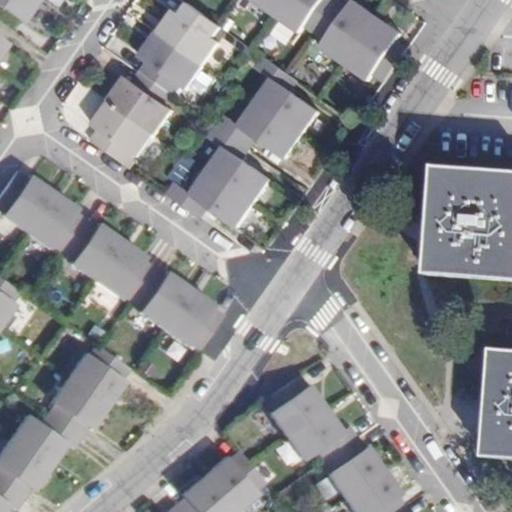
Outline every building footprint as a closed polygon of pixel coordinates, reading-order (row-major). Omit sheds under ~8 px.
[(0,0),(5,4),(2,8),(22,21),(36,0),(0,0)] [(254,0),(254,1),(278,17),(289,0),(254,0)] [(289,0),(278,17),(302,34),(306,27),(317,35),(340,0),(339,0),(289,0)] [(323,48),(346,64),(379,18),(375,15),(372,19),(367,15),(370,12),(355,2),(351,8),(340,0),(317,35),(327,42),(323,48)] [(158,33),(205,66),(222,43),(216,38),(223,28),(220,26),(189,4),(182,15),(175,10),(165,24),(168,27),(165,32),(161,29),(158,33)] [(383,21),(379,18),(346,64),(347,65),(370,81),(375,75),(386,83),(410,48),(398,41),(403,34),(388,24),(386,28),(381,25),(383,21)] [(189,90),(205,66),(158,33),(156,38),(159,40),(156,45),(152,43),(142,57),(149,62),(141,73),(175,96),(183,85),(189,90)] [(265,58),(258,52),(250,63),(258,69),(265,58)] [(274,80),(257,103),(304,136),(304,135),(320,113),(301,99),(298,103),(293,99),(296,95),(292,93),(299,82),(265,58),(258,69),(274,80)] [(113,98),(111,102),(157,135),(174,111),(168,107),(175,96),(141,73),(134,83),(127,79),(117,93),(121,95),(117,101),(113,98)] [(141,158),(157,135),(111,102),(108,106),(111,109),(108,114),(104,111),(94,126),(101,130),(92,141),(127,165),(135,154),(141,158)] [(304,136),(257,103),(240,127),(224,115),(217,126),(251,150),(258,139),(262,142),(265,139),(270,142),(268,146),(287,160),(304,136)] [(243,161),(251,150),(217,126),(209,137),(225,148),(208,172),(256,204),(272,181),(252,167),(250,171),(245,168),(247,164),(243,161)] [(141,158),(135,154),(127,165),(133,170),(141,158)] [(433,274),(511,279),(511,171),(440,166),(433,274)] [(239,228),(256,204),(208,172),(192,195),(177,183),(169,195),(202,219),(210,208),(214,210),(217,207),(222,210),(220,214),(239,228)] [(25,233),(53,194),(49,191),(46,194),(41,191),(44,187),(29,177),(27,180),(17,173),(0,196),(0,209),(4,213),(1,217),(25,233)] [(53,194),(25,233),(49,250),(52,246),(63,253),(85,220),(75,213),(77,210),(62,200),(60,204),(54,200),(57,196),(53,194)] [(96,227),(85,220),(63,253),(73,260),(70,265),(94,281),(121,241),(117,238),(115,242),(110,238),(112,235),(98,225),(96,227)] [(130,302),(154,268),(143,260),(145,258),(130,248),(128,251),(123,248),(125,244),(121,241),(94,281),(118,298),(120,295),(130,302)] [(154,268),(130,302),(141,310),(139,313),(163,329),(190,289),(186,286),(184,290),(178,287),(181,283),(167,273),(165,275),(154,268)] [(0,326),(16,306),(12,303),(20,292),(0,277),(0,326)] [(190,289),(163,329),(186,346),(188,344),(199,352),(223,317),(212,309),(214,306),(200,296),(197,300),(192,296),(194,292),(190,289)] [(511,315),(510,315),(509,336),(511,335),(511,336),(511,350),(496,350),(489,458),(511,459),(511,315)] [(85,354),(68,378),(108,405),(111,401),(108,399),(111,393),(115,396),(125,382),(122,380),(130,369),(96,345),(88,356),(85,354)] [(269,413),(286,437),(325,409),(323,405),(319,407),(315,402),(319,400),(309,386),(307,387),(299,376),(263,401),(271,412),(269,413)] [(108,405),(68,378),(52,401),(55,403),(48,414),(82,438),(89,427),(92,429),(102,414),(98,412),(102,407),(105,409),(108,405)] [(328,413),(325,409),(286,437),(302,460),(317,450),(324,461),(357,438),(349,427),(342,432),(332,418),(328,421),(325,416),(328,413)] [(74,448),(82,438),(48,414),(40,425),(27,415),(11,439),(50,467),(53,462),(50,460),(53,455),(57,457),(66,443),(74,448)] [(364,449),(357,438),(324,461),(332,472),(327,475),(344,499),(383,471),(381,467),(377,469),(373,464),(377,462),(367,447),(364,449)] [(47,471),(50,467),(11,439),(0,454),(0,482),(24,499),(31,488),(34,490),(44,476),(40,473),(44,468),(47,471)] [(320,464),(324,461),(317,450),(302,460),(310,471),(320,464)] [(207,472),(203,476),(234,511),(235,511),(257,494),(255,492),(265,483),(256,471),(239,451),(228,460),(225,457),(212,468),(215,472),(210,476),(207,472)] [(324,461),(320,464),(327,475),(332,472),(324,461)] [(273,476),(263,465),(256,471),(265,483),(273,476)] [(386,475),(383,471),(344,499),(353,511),(397,511),(405,507),(397,496),(400,494),(390,480),(386,483),(383,477),(386,475)] [(175,506),(179,511),(234,511),(203,476),(200,479),(203,482),(198,486),(195,483),(182,494),(185,498),(175,506)] [(16,510),(24,499),(0,482),(0,511),(3,511),(9,505),(16,510)]
